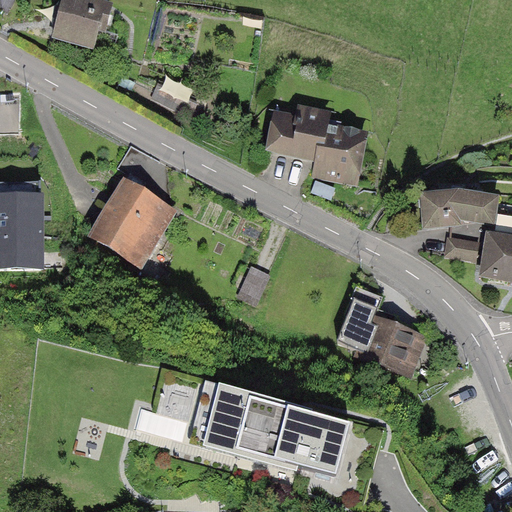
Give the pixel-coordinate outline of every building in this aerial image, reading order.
[(0,0),(0,9),(8,13),(15,0),(0,0)] [(70,0),(67,0),(54,42),(99,57),(113,14),(70,0)] [(184,113),(193,96),(169,84),(160,101),(184,113)] [(290,115),(281,156),(325,165),(333,124),(290,115)] [(336,141),(329,181),(368,189),(376,148),(336,141)] [(148,272),(184,214),(134,183),(98,241),(148,272)] [(44,195),(0,194),(0,275),(44,275),(44,195)] [(459,198),(425,207),(427,228),(458,225),(457,220),(461,219),(478,222),(478,220),(493,223),(496,204),(459,198)] [(511,242),(489,239),(483,278),(511,282),(511,242)] [(242,299),(261,307),(274,278),(254,270),(242,299)] [(435,342),(381,321),(365,362),(419,383),(435,342)] [(359,485),(373,436),(226,394),(212,443),(359,485)]
